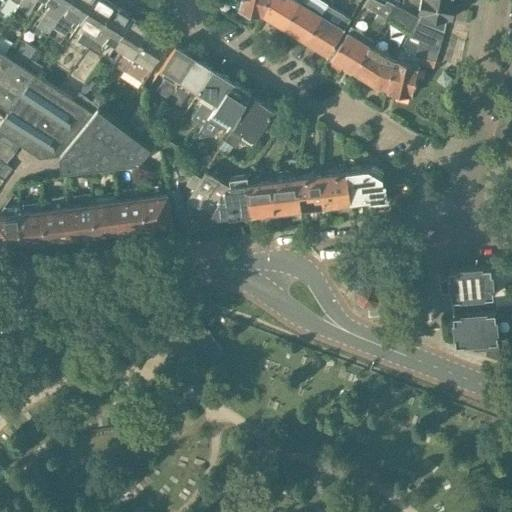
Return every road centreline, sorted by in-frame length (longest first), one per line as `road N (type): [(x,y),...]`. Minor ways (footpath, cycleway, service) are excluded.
road 1 (residential): [(189,1),(189,22),(329,116),(364,112),(474,168)]
road 2 (residential): [(208,267),(0,291)]
road 3 (residential): [(356,335),(296,263),(208,267)]
road 4 (residential): [(474,168),(505,0)]
road 5 (residential): [(511,393),(356,335)]
road 6 (residential): [(208,267),(320,327),(356,335)]
road 7 (residential): [(333,248),(467,234)]
